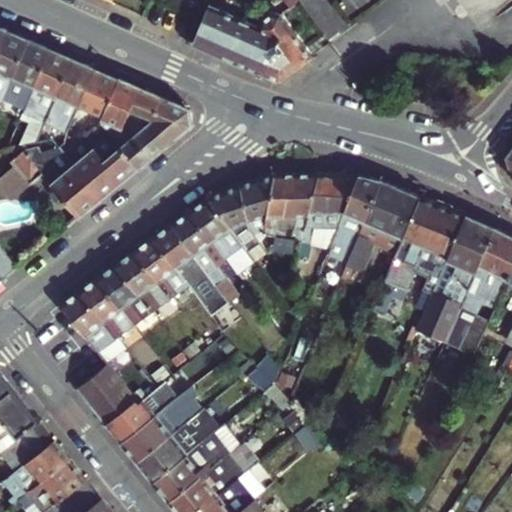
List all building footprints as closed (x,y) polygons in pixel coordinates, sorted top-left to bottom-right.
[(216,4),(202,37),(199,43),(240,61),(284,79),(317,55),(282,9),(272,8),(264,14),(262,23),(216,4)] [(0,105),(30,38),(6,28),(0,42),(0,105)] [(23,113),(51,47),(30,38),(0,105),(0,109),(16,115),(18,111),(23,113)] [(43,127),(73,57),(51,47),(23,113),(30,116),(18,145),(37,142),(43,127)] [(70,126),(80,104),(96,67),(73,57),(43,127),(55,132),(58,128),(68,132),(70,126)] [(103,114),(120,77),(96,67),(80,104),(103,114)] [(128,131),(146,88),(130,81),(120,77),(103,114),(98,126),(120,137),(124,129),(128,131)] [(193,109),(146,88),(128,131),(132,136),(136,140),(126,149),(141,166),(193,122),(193,109)] [(98,126),(103,114),(80,104),(70,126),(92,135),(94,136),(98,126)] [(68,141),(62,146),(104,196),(107,194),(137,170),(141,166),(126,149),(122,145),(119,141),(120,137),(98,126),(94,136),(92,135),(76,150),(68,141)] [(66,198),(81,216),(104,196),(62,146),(44,152),(37,147),(24,152),(12,162),(32,184),(45,173),(55,185),(53,190),(60,199),(66,198)] [(0,171),(0,178),(16,196),(32,184),(12,162),(0,171)] [(275,172),(241,182),(248,225),(254,234),(256,236),(262,233),(266,216),(275,172)] [(284,216),(294,172),(275,172),(266,216),(284,216)] [(301,250),(320,172),(294,172),(284,216),(283,220),(287,223),(289,215),(296,215),(293,227),(296,228),(294,238),(295,238),(293,250),(300,253),(301,250)] [(333,241),(361,175),(358,175),(320,172),(301,250),(300,253),(300,254),(307,257),(314,236),(331,247),(333,241)] [(384,180),(361,175),(333,241),(354,250),(361,234),(384,180)] [(385,280),(421,195),(384,180),(361,234),(354,250),(348,263),(385,280)] [(248,225),(241,182),(212,195),(209,197),(253,256),(254,258),(266,250),(258,240),(253,244),(248,238),(254,234),(248,225)] [(436,287),(441,274),(466,214),(432,199),(421,195),(385,280),(376,302),(386,307),(394,288),(405,293),(417,264),(431,270),(426,282),(436,287)] [(209,197),(191,210),(223,253),(227,250),(231,255),(226,258),(240,276),(258,263),(254,258),(253,256),(209,197)] [(173,223),(232,302),(240,296),(218,265),(226,258),(231,255),(227,250),(223,253),(191,210),(173,223)] [(419,328),(446,340),(497,229),(466,214),(441,274),(436,287),(419,328)] [(232,302),(173,223),(155,237),(177,268),(187,280),(191,277),(194,281),(189,284),(213,316),(232,302)] [(511,236),(497,229),(446,340),(445,343),(475,356),(511,285),(511,236)] [(155,237),(136,250),(159,281),(171,298),(174,296),(180,291),(189,284),(194,281),(191,277),(187,280),(177,268),(155,237)] [(0,270),(6,278),(19,266),(0,243),(0,270)] [(159,281),(136,250),(118,264),(141,294),(150,307),(154,304),(157,308),(163,303),(151,287),(159,281)] [(118,264),(100,277),(122,308),(135,325),(138,323),(144,318),(131,301),(141,294),(118,264)] [(318,270),(305,264),(296,287),(310,293),(318,270)] [(122,308),(100,277),(95,280),(82,290),(113,333),(117,330),(121,335),(126,331),(113,314),(122,308)] [(82,290),(63,305),(99,351),(120,335),(121,335),(117,330),(113,333),(82,290)] [(511,388),(511,359),(509,365),(497,389),(508,395),(511,388)] [(77,387),(106,422),(136,397),(138,396),(108,361),(106,363),(94,373),(77,387)] [(0,415),(13,431),(5,438),(9,444),(40,419),(0,370),(0,415)] [(116,435),(122,442),(178,397),(183,392),(174,381),(143,406),(138,399),(136,397),(106,422),(116,435)] [(122,442),(138,461),(175,431),(167,421),(185,406),(178,397),(122,442)] [(175,431),(138,461),(154,481),(191,451),(183,442),(214,417),(206,407),(175,431)] [(0,447),(2,451),(9,444),(5,438),(13,431),(0,415),(0,447)] [(40,419),(9,444),(2,451),(18,468),(55,438),(40,419)] [(191,451),(154,481),(169,500),(223,456),(241,442),(233,433),(210,451),(203,441),(191,451)] [(55,438),(18,468),(5,479),(22,499),(71,458),(55,438)] [(169,500),(178,511),(195,511),(240,476),(223,456),(169,500)] [(71,458),(22,499),(27,506),(35,501),(45,511),(55,504),(87,478),(71,458)] [(240,476),(256,496),(264,490),(247,470),(240,476)] [(240,476),(195,511),(237,511),(254,498),(256,496),(240,476)] [(55,504),(61,511),(84,511),(103,498),(87,478),(55,504)] [(103,498),(84,511),(114,511),(113,511),(103,498)] [(264,511),(254,498),(237,511),(264,511)]
